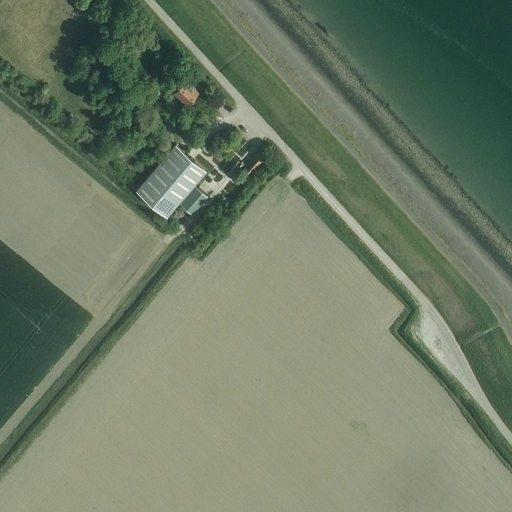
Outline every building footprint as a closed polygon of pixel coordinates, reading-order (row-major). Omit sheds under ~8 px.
[(146,69),(133,57),(127,64),(140,76),(146,69)] [(198,86),(205,81),(195,68),(188,74),(198,86)] [(198,93),(184,80),(173,93),(187,105),(198,93)] [(225,138),(220,142),(228,151),(232,147),(225,138)] [(205,170),(174,144),(135,190),(167,216),(205,170)] [(252,154),(261,149),(258,144),(250,148),(252,154)] [(223,157),(214,148),(210,152),(220,161),(223,157)] [(263,159),(257,154),(243,169),(250,175),(263,159)] [(206,196),(195,186),(180,204),(191,213),(206,196)]
